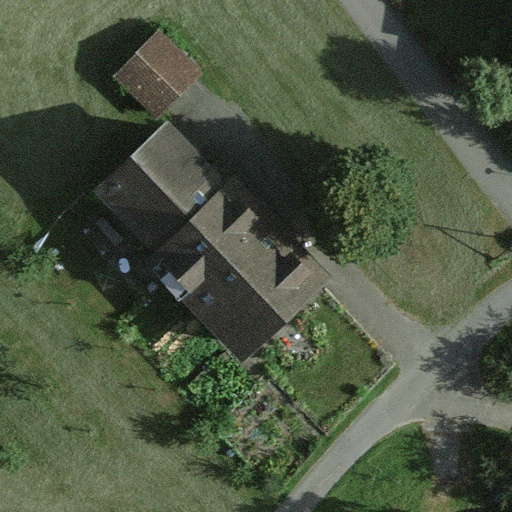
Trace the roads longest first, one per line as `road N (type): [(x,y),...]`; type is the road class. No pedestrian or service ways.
road 1 (track): [(301,511),(364,435),(511,303)]
road 2 (residential): [(511,191),(364,0)]
